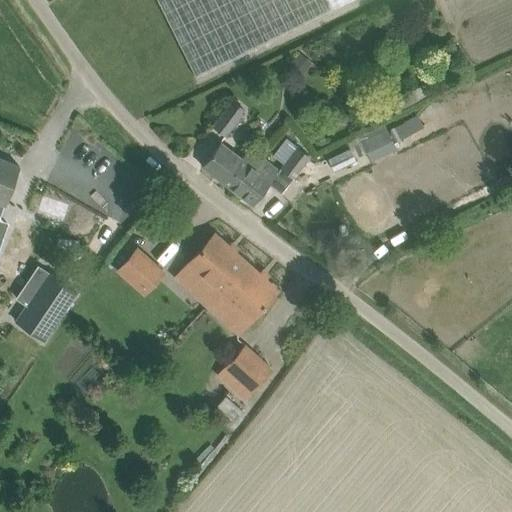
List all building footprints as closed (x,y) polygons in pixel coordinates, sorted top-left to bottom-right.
[(157,0),(196,77),(214,68),(351,0),(157,0)] [(292,61),(306,71),(313,62),(299,52),(292,61)] [(413,89),(391,100),(396,111),(427,96),(421,85),(413,89)] [(232,100),(213,125),(225,135),(245,110),(232,100)] [(406,120),(413,133),(425,127),(418,114),(406,120)] [(413,133),(406,120),(394,126),(401,139),(413,133)] [(358,136),(359,138),(365,150),(371,161),(396,148),(385,126),(384,123),(358,136)] [(274,154),(285,162),(280,168),(293,178),(310,156),(286,138),(274,154)] [(202,165),(230,186),(255,154),(256,153),(247,146),(240,156),(220,141),(202,165)] [(354,156),(349,146),(328,157),(334,170),(356,159),(354,156)] [(255,154),(230,186),(253,204),(279,171),(256,153),(255,154)] [(20,165),(10,161),(0,156),(0,202),(6,205),(20,165)] [(186,264),(217,292),(229,279),(232,282),(248,263),(214,233),(186,264)] [(335,235),(316,235),(316,252),(335,251),(335,235)] [(138,248),(118,270),(145,294),(164,271),(138,248)] [(229,279),(217,292),(249,321),(277,290),(248,263),(232,282),(229,279)] [(48,272),(16,320),(44,339),(77,291),(48,272)] [(225,366),(252,391),(271,370),(244,345),(225,366)]
